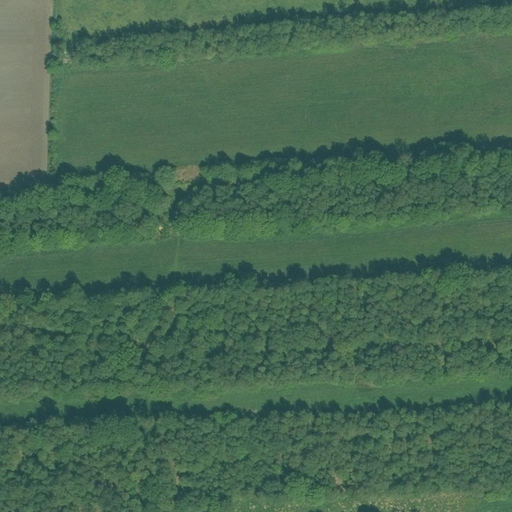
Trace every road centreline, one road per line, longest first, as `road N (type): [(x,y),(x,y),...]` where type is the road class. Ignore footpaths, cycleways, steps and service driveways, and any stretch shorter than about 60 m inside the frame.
road 1 (track): [(161,189),(511,164)]
road 2 (track): [(161,189),(0,200)]
